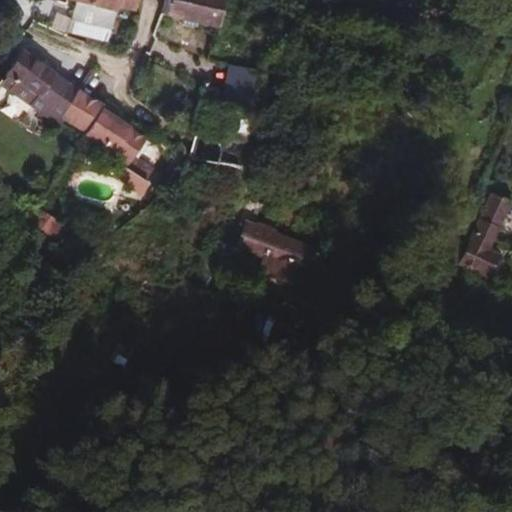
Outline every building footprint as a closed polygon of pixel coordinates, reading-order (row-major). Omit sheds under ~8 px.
[(114,0),(73,0),(73,1),(113,10),(113,7),(114,0)] [(114,0),(113,7),(133,11),(135,0),(114,0)] [(163,0),(161,15),(216,28),(221,0),(163,0)] [(113,10),(73,1),(65,32),(104,42),(113,10)] [(228,9),(223,32),(240,36),(245,13),(228,9)] [(34,97),(51,73),(20,51),(0,80),(0,87),(28,106),(34,97)] [(251,110),(259,70),(228,63),(219,105),(251,110)] [(34,97),(59,115),(75,89),(51,73),(34,97)] [(202,85),(197,101),(214,104),(217,88),(202,85)] [(59,115),(83,132),(100,106),(75,89),(59,115)] [(197,160),(215,163),(239,167),(251,110),(219,105),(214,104),(197,101),(192,132),(186,157),(197,160)] [(83,132),(80,136),(123,165),(143,135),(100,106),(83,132)] [(487,191),(464,243),(456,261),(486,274),(496,252),(485,246),(506,199),(487,191)] [(55,248),(67,225),(38,210),(26,233),(55,248)] [(247,225),(239,247),(262,256),(259,264),(289,275),(300,245),(247,225)] [(18,377),(37,340),(20,332),(1,367),(18,377)]
